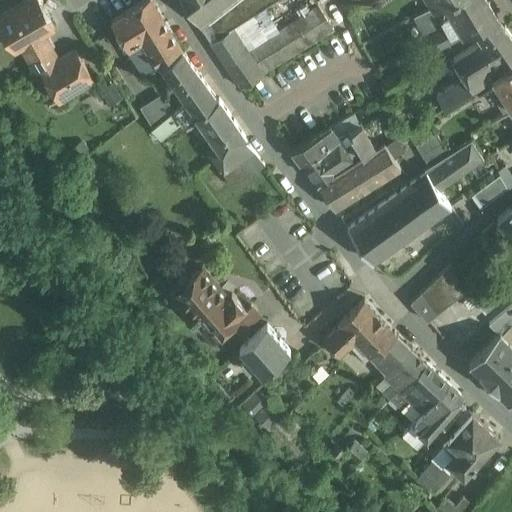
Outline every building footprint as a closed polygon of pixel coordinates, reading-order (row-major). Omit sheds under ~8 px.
[(40,0),(24,0),(0,14),(0,22),(14,48),(20,45),(45,30),(54,25),(40,0)] [(139,0),(138,1),(137,1),(135,2),(136,3),(125,9),(123,10),(123,11),(112,17),(110,18),(111,20),(112,19),(128,45),(142,37),(158,62),(160,61),(182,46),(153,0),(139,0)] [(186,0),(201,23),(231,0),(186,0)] [(231,0),(201,23),(211,38),(232,23),(269,0),(231,0)] [(441,0),(438,2),(415,14),(425,33),(430,31),(438,46),(474,27),(478,33),(482,39),(503,26),(503,25),(504,24),(500,18),(498,15),(497,14),(488,0),(441,0)] [(247,47),(226,61),(242,83),(333,28),(318,3),(247,47)] [(232,23),(211,38),(226,61),(247,47),(232,23)] [(482,39),(453,57),(465,76),(436,93),(445,107),(474,89),(473,87),(493,75),(511,61),(511,35),(505,26),(504,24),(503,25),(503,26),(482,39)] [(45,30),(20,45),(28,59),(53,45),(45,30)] [(53,45),(28,59),(35,71),(41,67),(59,55),(53,45)] [(59,55),(41,67),(59,98),(93,77),(75,46),(59,55)] [(190,58),(182,46),(160,61),(187,99),(175,109),(182,119),(184,121),(196,112),(196,111),(217,96),(190,58)] [(511,61),(493,75),(498,84),(490,89),(505,113),(508,111),(511,108),(511,61)] [(402,68),(381,80),(388,92),(409,81),(402,68)] [(153,127),(175,109),(162,89),(139,103),(153,127)] [(246,134),(219,95),(217,96),(196,111),(196,112),(218,142),(223,149),(245,134),(246,134)] [(175,109),(153,127),(161,137),(182,119),(175,109)] [(353,111),(341,118),(349,130),(360,124),(353,111)] [(360,124),(349,130),(358,145),(362,152),(375,145),(361,123),(360,124)] [(330,124),(291,148),(301,160),(338,135),(330,124)] [(436,130),(416,143),(428,163),(448,151),(436,130)] [(245,134),(223,149),(222,151),(214,158),(234,185),(265,162),(245,134)] [(338,135),(301,160),(317,180),(355,157),(350,150),(338,135)] [(471,137),(424,166),(426,168),(427,168),(439,186),(483,156),(471,137)] [(355,157),(317,180),(319,184),(335,206),(400,166),(384,141),(376,146),(375,145),(362,152),(355,157)] [(218,142),(207,149),(214,158),(222,151),(223,149),(218,142)] [(358,145),(350,150),(355,157),(362,152),(358,145)] [(426,168),(347,224),(372,258),(451,203),(439,186),(427,168),(426,168)] [(509,186),(500,172),(491,179),(499,192),(509,186)] [(491,179),(472,193),(481,206),(499,192),(491,179)] [(511,204),(497,217),(510,234),(511,236),(511,204)] [(511,236),(510,234),(505,238),(509,243),(501,250),(511,263),(511,236)] [(488,243),(455,269),(468,287),(502,261),(488,243)] [(449,262),(410,299),(427,318),(437,310),(468,287),(455,269),(449,262)] [(201,263),(187,276),(191,280),(178,291),(195,311),(191,315),(193,318),(196,315),(215,336),(233,320),(247,307),(246,306),(232,290),(228,293),(201,263)] [(511,273),(478,301),(484,309),(511,286),(511,273)] [(365,295),(340,319),(324,335),(340,351),(356,336),(381,313),(365,295)] [(247,307),(233,320),(241,329),(259,312),(251,302),(246,306),(247,307)] [(381,313),(356,336),(370,352),(379,345),(380,346),(397,330),(381,313)] [(267,321),(240,345),(263,371),(290,347),(267,321)] [(511,341),(500,329),(469,360),(478,370),(489,380),(511,356),(511,341)] [(397,330),(380,346),(379,345),(370,352),(386,369),(411,344),(397,330)] [(386,369),(384,370),(392,378),(382,388),(390,395),(400,385),(401,386),(427,359),(411,344),(386,369)] [(511,356),(489,380),(499,390),(509,399),(511,396),(511,356)] [(427,359),(401,386),(400,385),(390,395),(401,406),(411,396),(423,408),(449,380),(427,359)] [(449,380),(423,408),(412,420),(415,422),(418,418),(423,423),(420,427),(423,430),(427,433),(438,420),(444,425),(456,411),(463,403),(458,398),(463,393),(449,380)] [(473,408),(443,441),(454,451),(448,457),(464,472),(473,463),(474,463),(476,460),(475,460),(500,433),(473,408)] [(412,420),(403,430),(414,440),(423,430),(420,427),(423,423),(418,418),(415,422),(412,420)] [(367,447),(354,436),(345,447),(358,458),(367,447)] [(433,456),(417,474),(432,489),(450,471),(433,456)] [(445,494),(430,511),(465,511),(474,502),(463,493),(455,502),(445,494)]
